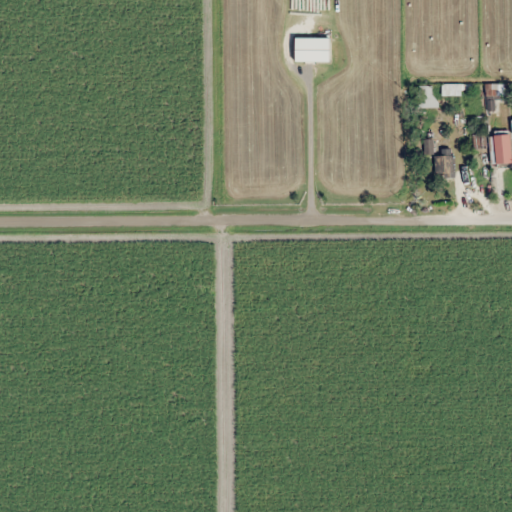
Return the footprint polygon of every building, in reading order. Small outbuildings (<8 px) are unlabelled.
[(463,96),(463,90),(472,90),(472,84),(442,84),(442,95),(463,96)] [(486,110),(495,111),(496,100),(505,100),(505,84),(486,84),(486,110)] [(417,86),(417,109),(435,109),(435,86),(417,86)] [(511,163),(511,135),(494,135),(495,164),(511,163)] [(436,179),(455,179),(455,150),(443,150),(443,155),(436,155),(436,179)]
